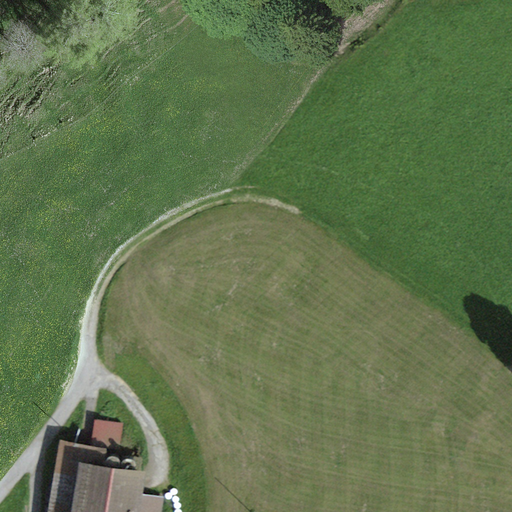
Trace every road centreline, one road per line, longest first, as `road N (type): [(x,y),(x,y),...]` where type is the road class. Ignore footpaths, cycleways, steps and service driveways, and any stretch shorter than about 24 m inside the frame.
road 1 (track): [(224,196),(174,217),(121,255),(95,296),(76,392),(0,493)]
road 2 (track): [(224,196),(264,196),(308,214),(482,335),(511,365)]
